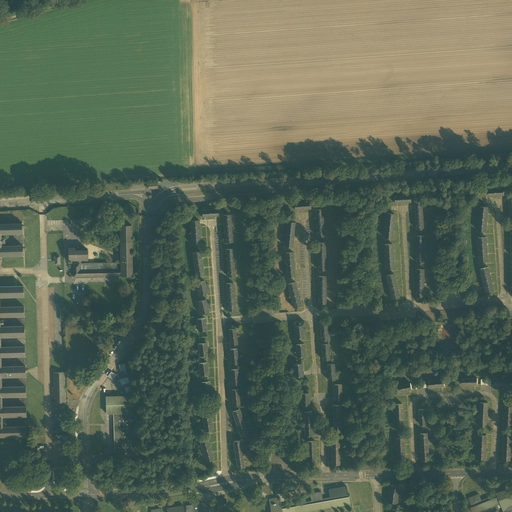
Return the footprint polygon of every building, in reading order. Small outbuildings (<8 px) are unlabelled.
[(194,183),(177,184),(178,197),(195,196),(194,183)] [(424,231),(422,203),(413,203),(415,231),(424,231)] [(478,208),(476,232),(486,233),(489,209),(478,208)] [(219,217),(219,210),(200,211),(200,218),(219,217)] [(325,238),(323,210),(314,211),(316,239),(325,238)] [(384,214),(381,239),(392,240),(394,215),(384,214)] [(233,243),(232,216),(221,216),(222,243),(233,243)] [(201,245),(199,221),(188,222),(190,246),(201,245)] [(285,222),(283,246),(293,247),(295,223),(285,222)] [(0,256),(23,255),(22,246),(2,246),(1,243),(5,243),(5,238),(1,238),(1,234),(22,234),(22,224),(0,224),(0,256)] [(131,225),(120,225),(121,260),(118,260),(118,263),(81,263),(81,260),(88,260),(88,250),(75,250),(75,248),(68,248),(69,261),(79,260),(79,263),(73,264),(73,277),(121,276),(132,276),(131,225)] [(424,265),(424,236),(415,236),(415,265),(424,265)] [(488,263),(487,239),(476,239),(477,263),(488,263)] [(325,272),(325,244),(316,244),(316,272),(325,272)] [(394,269),(393,245),(382,246),(383,270),(394,269)] [(235,277),(234,250),(224,250),(225,278),(235,277)] [(193,277),(204,276),(201,252),(191,253),(193,277)] [(295,277),(294,253),(283,253),(284,277),(295,277)] [(493,291),(489,269),(479,271),(483,294),(493,291)] [(424,298),(424,270),(415,270),(415,298),(424,298)] [(399,298),(394,275),(384,277),(389,300),(399,298)] [(326,305),(326,277),(316,277),(316,305),(326,305)] [(197,296),(207,294),(205,281),(194,284),(197,296)] [(300,305),(295,282),(285,285),(290,307),(300,305)] [(235,312),(234,284),(224,284),(225,312),(235,312)] [(1,339),(25,338),(25,327),(1,327),(1,325),(4,325),(4,320),(1,320),(1,318),(25,318),(24,307),(1,307),(0,299),(24,298),(24,287),(0,286),(0,439),(27,439),(27,428),(3,428),(3,419),(27,418),(26,407),(3,408),(2,399),(26,398),(26,388),(2,388),(2,379),(26,378),(25,367),(2,367),(2,359),(25,358),(25,347),(1,347),(1,339)] [(198,315),(209,313),(206,300),(196,303),(198,315)] [(415,318),(380,320),(380,326),(416,323),(415,318)] [(207,332),(205,319),(195,320),(197,333),(207,332)] [(318,322),(319,339),(327,339),(327,322),(318,322)] [(301,324),(292,325),(293,338),(302,337),(302,334),(305,334),(305,328),(301,328),(301,324)] [(234,327),(226,328),(228,344),(236,343),(234,327)] [(196,355),(206,355),(205,342),(196,342),(196,355)] [(304,343),(293,343),(294,356),(304,356),(304,343)] [(328,359),(327,343),(320,343),(320,359),(328,359)] [(237,364),(237,347),(228,348),(229,364),(237,364)] [(206,362),(197,362),(197,375),(206,375),(206,362)] [(302,363),(292,363),(292,376),(302,376),(302,363)] [(333,379),(333,363),(325,363),(326,380),(333,379)] [(237,384),(237,368),(229,368),(230,384),(237,384)] [(112,380),(116,375),(110,371),(106,376),(112,380)] [(66,404),(65,373),(53,373),(54,404),(66,404)] [(393,385),(395,393),(410,389),(408,382),(393,385)] [(229,388),(230,405),(238,404),(237,388),(229,388)] [(308,405),(307,392),(299,392),(299,405),(308,405)] [(121,395),(121,413),(129,413),(129,395),(121,395)] [(487,402),(478,401),(477,426),(487,426),(487,402)] [(511,424),(511,408),(511,402),(504,402),(503,424),(511,424)] [(393,427),(402,427),(401,403),(392,403),(393,427)] [(339,432),(339,404),(330,404),(330,432),(339,432)] [(130,414),(114,414),(115,455),(138,454),(136,407),(130,407),(130,414)] [(231,410),(237,436),(246,434),(239,408),(231,410)] [(417,408),(418,424),(426,424),(426,408),(417,408)] [(302,411),(303,435),(311,434),(310,410),(302,411)] [(201,430),(211,429),(209,412),(199,412),(201,430)] [(502,432),(501,460),(509,460),(510,432),(502,432)] [(428,460),(427,433),(419,433),(420,460),(428,460)] [(476,459),(485,459),(485,434),(476,434),(476,459)] [(197,438),(202,462),(212,459),(207,436),(197,438)] [(330,464),(338,464),(337,436),(329,437),(330,464)] [(404,459),(403,437),(394,437),(395,460),(404,459)] [(234,468),(242,467),(240,439),(232,440),(234,468)] [(316,464),(315,440),(306,440),(307,465),(316,464)] [(396,503),(399,486),(389,485),(387,502),(396,503)] [(511,511),(511,489),(511,488),(496,494),(497,495),(481,501),(479,494),(468,498),(472,507),(470,508),(472,511),(478,511),(500,503),(503,511),(511,511)] [(270,511),(306,511),(350,504),(350,505),(348,494),(322,499),(321,491),(310,493),(312,501),(279,507),(278,498),(269,499),(271,511),(270,511)] [(222,499),(216,500),(218,508),(227,507),(225,499),(222,500),(222,499)] [(204,511),(203,502),(202,503),(193,505),(194,511),(193,511),(160,511),(160,509),(151,510),(151,511),(204,511)]
